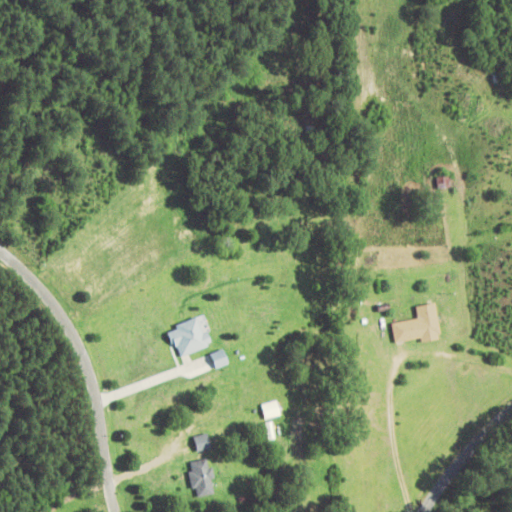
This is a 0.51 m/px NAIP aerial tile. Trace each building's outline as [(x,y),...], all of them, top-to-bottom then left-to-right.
[(395,344),(440,336),(435,304),(415,307),(418,320),(391,324),(395,344)] [(179,359),(210,347),(198,318),(168,331),(179,359)] [(227,364),(222,351),(210,356),(215,369),(227,364)] [(211,448),(207,435),(194,439),(198,452),(211,448)] [(248,456),(245,444),(235,446),(238,458),(248,456)] [(188,464),(197,499),(217,494),(207,459),(188,464)]
